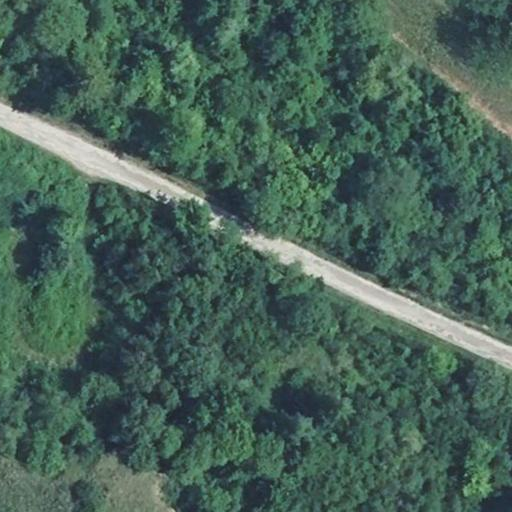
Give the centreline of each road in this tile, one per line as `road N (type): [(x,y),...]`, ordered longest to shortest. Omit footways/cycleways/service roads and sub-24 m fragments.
road 1 (unclassified): [(0,112),(511,355)]
road 2 (unknown): [(179,87),(267,183),(320,269)]
